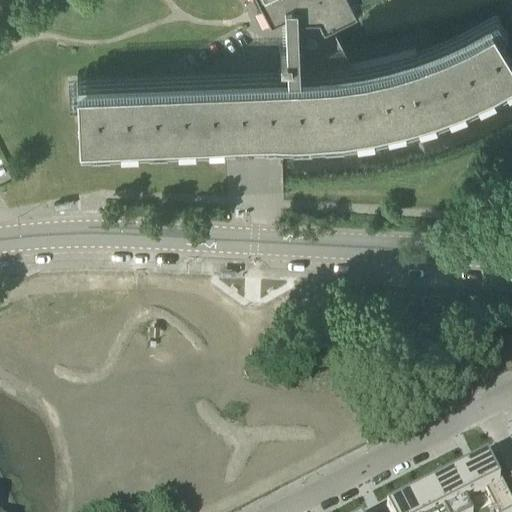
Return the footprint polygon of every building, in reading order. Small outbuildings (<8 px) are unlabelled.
[(355,0),(262,0),(270,16),(285,8),(286,50),(280,51),(280,58),(287,58),(287,72),(307,71),(335,68),(353,66),(328,18),(357,3),(355,0)] [(404,118),(436,108),(454,102),(464,97),(474,93),(493,84),(511,73),(511,52),(493,22),(468,36),(443,48),(436,50),(419,57),(416,50),(389,58),(362,64),(353,66),(335,68),(307,71),(287,72),(278,72),(278,79),(250,80),(76,87),(79,142),(252,134),(311,132),(342,130),(374,125),(404,118)] [(486,461),(450,479),(463,504),(464,504),(485,493),(494,511),(511,511),(511,507),(498,479),(495,481),(493,477),(489,469),(486,461)] [(450,479),(429,490),(439,511),(468,511),(464,504),(463,504),(450,479)] [(439,511),(429,490),(408,501),(413,511),(439,511)] [(413,511),(408,501),(386,511),(413,511)]
